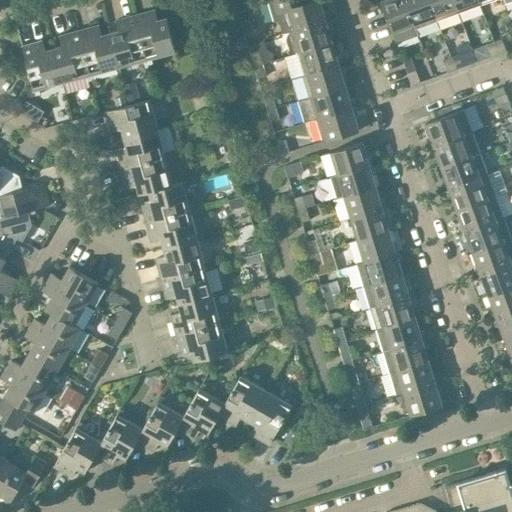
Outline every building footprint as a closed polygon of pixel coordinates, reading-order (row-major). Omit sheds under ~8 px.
[(283,33),(289,31),(325,20),(319,0),(310,0),(307,1),(306,0),(269,0),(268,0),(274,20),(278,18),(283,33)] [(416,28),(405,0),(382,0),(381,1),(396,43),(418,35),(416,28)] [(405,0),(416,28),(437,20),(429,0),(405,0)] [(429,0),(437,20),(458,12),(453,0),(429,0)] [(453,0),(458,12),(480,4),(478,0),(453,0)] [(134,15),(148,64),(151,63),(150,57),(174,51),(165,17),(156,19),(154,10),(134,15)] [(180,16),(182,23),(186,39),(197,37),(191,13),(180,16)] [(117,30),(109,33),(118,67),(142,60),(144,65),(148,64),(134,15),(115,20),(117,30)] [(244,34),(253,31),(249,18),(240,21),(244,34)] [(289,31),(290,33),(287,34),(286,37),(290,50),(293,52),(295,51),(296,53),(332,42),(325,20),(289,31)] [(98,25),(78,30),(92,79),(96,78),(94,73),(118,67),(109,33),(101,35),(98,25)] [(61,45),(53,48),(62,82),(86,75),(88,81),(92,79),(78,30),(58,36),(61,45)] [(494,41),(498,53),(506,50),(502,39),(494,41)] [(39,88),(62,82),(53,48),(44,50),(42,41),(22,46),(33,86),(26,87),(28,96),(36,95),(40,94),(39,88)] [(490,56),(498,53),(494,41),(486,44),(490,56)] [(296,53),(303,75),(339,64),(332,42),(296,53)] [(459,54),(451,57),(455,69),(476,61),(469,42),(456,47),(459,54)] [(250,54),(254,66),(263,63),(259,51),(250,54)] [(447,72),(455,69),(451,57),(443,60),(447,72)] [(263,63),(254,66),(257,78),(266,75),(263,63)] [(303,75),(309,96),(309,97),(345,86),(339,64),(303,75)] [(411,85),(420,82),(415,70),(407,73),(411,85)] [(316,118),(352,108),(345,86),(309,97),(309,96),(297,100),(304,122),(316,118)] [(497,105),(509,101),(506,93),(494,97),(497,105)] [(267,109),(275,107),(272,95),(263,97),(267,109)] [(121,128),(124,137),(157,128),(151,105),(157,103),(155,98),(107,111),(112,131),(121,128)] [(275,107),(267,109),(270,121),(279,119),(275,107)] [(352,108),(316,118),(323,141),(359,130),(352,108)] [(463,108),(456,111),(425,123),(433,145),(472,131),(463,108)] [(116,148),(122,168),(171,155),(169,151),(164,152),(157,128),(124,137),(126,145),(116,148)] [(433,145),(441,166),(479,152),(472,131),(433,145)] [(280,154),(289,151),(285,139),(277,142),(280,154)] [(331,151),(337,173),(338,174),(369,164),(362,141),(331,151)] [(441,166),(449,188),(487,174),(479,152),(441,166)] [(173,184),(172,184),(166,161),(172,159),(171,155),(122,168),(127,187),(136,185),(139,194),(149,191),(148,191),(173,184)] [(288,177),(296,175),(293,163),(284,165),(288,177)] [(344,195),(376,186),(369,164),(338,174),(337,173),(329,176),(336,198),(344,195)] [(0,208),(47,196),(44,186),(23,191),(19,177),(1,167),(0,169),(0,208)] [(487,174),(449,188),(457,209),(495,195),(507,191),(499,169),(487,174)] [(141,202),(146,222),(194,208),(193,204),(189,206),(182,181),(172,184),(173,184),(148,191),(149,191),(151,199),(141,202)] [(376,186),(344,195),(351,217),(382,208),(376,186)] [(298,210),(306,207),(302,195),(294,198),(298,210)] [(503,216),(495,195),(457,209),(465,230),(503,216)] [(0,243),(12,251),(18,240),(23,243),(32,228),(29,213),(49,206),(47,196),(0,208),(0,243)] [(306,207),(298,210),(301,221),(309,219),(306,207)] [(161,239),(163,247),(197,238),(191,214),(195,212),(194,208),(146,222),(151,241),(161,239)] [(382,208),(351,217),(357,239),(389,230),(382,208)] [(465,230),(473,252),(511,238),(503,216),(465,230)] [(357,239),(364,261),(395,251),(389,230),(357,239)] [(155,258),(161,278),(210,265),(209,261),(204,263),(197,238),(163,247),(166,256),(155,258)] [(473,252),(480,273),(511,261),(511,240),(511,238),(473,252)] [(307,242),(311,253),(319,251),(315,239),(307,242)] [(0,281),(14,289),(18,282),(0,270),(12,251),(0,243),(0,281)] [(319,251),(311,253),(315,265),(323,262),(319,251)] [(402,273),(395,251),(364,261),(356,263),(363,285),(402,273)] [(511,261),(480,273),(488,295),(511,286),(511,261)] [(176,295),(179,304),(213,295),(206,271),(211,270),(210,265),(161,278),(166,298),(176,295)] [(47,282),(87,304),(99,283),(70,267),(64,278),(53,272),(47,282)] [(402,273),(363,285),(369,307),(377,305),(409,295),(402,273)] [(0,281),(0,291),(9,297),(14,289),(0,281)] [(47,282),(42,290),(53,296),(46,309),(52,313),(53,313),(81,329),(93,308),(87,304),(47,282)] [(324,297),(332,294),(329,282),(320,285),(324,297)] [(511,310),(511,286),(488,295),(496,316),(511,310)] [(332,294),(324,297),(328,308),(336,306),(332,294)] [(170,315),(176,335),(225,321),(224,317),(219,318),(213,295),(179,304),(181,312),(170,315)] [(377,305),(369,307),(376,329),(415,317),(409,295),(377,305)] [(115,320),(124,325),(131,313),(122,307),(115,320)] [(511,334),(511,310),(496,316),(504,338),(511,334)] [(35,319),(30,327),(69,350),(81,329),(53,313),(52,313),(46,325),(35,319)] [(422,339),(415,317),(376,329),(383,351),(422,339)] [(116,340),(124,325),(115,320),(107,335),(116,340)] [(225,321),(176,335),(181,354),(192,351),(194,360),(228,351),(221,327),(226,326),(225,321)] [(334,329),(337,341),(346,338),(342,326),(334,329)] [(35,342),(29,354),(57,370),(69,350),(30,327),(25,336),(35,342)] [(337,341),(341,352),(344,362),(352,360),(346,338),(337,341)] [(383,351),(389,372),(428,361),(422,339),(383,351)] [(91,362),(100,367),(108,354),(99,348),(91,362)] [(11,360),(6,369),(45,391),(57,370),(29,354),(22,366),(11,360)] [(347,372),(351,384),(359,382),(355,370),(352,360),(344,362),(347,372)] [(435,382),(428,361),(389,372),(396,395),(404,392),(435,382)] [(92,381),(100,367),(91,362),(83,376),(92,381)] [(0,403),(0,406),(11,413),(22,420),(28,410),(33,412),(45,391),(6,369),(1,378),(11,384),(0,403)] [(240,415),(248,420),(266,389),(245,377),(248,372),(243,370),(224,402),(217,415),(218,415),(234,425),(240,415)] [(359,382),(351,384),(354,396),(362,393),(359,382)] [(404,392),(410,415),(442,405),(435,382),(404,392)] [(207,433),(218,415),(217,415),(224,402),(203,390),(206,385),(202,383),(184,415),(177,427),(194,437),(199,429),(207,433)] [(266,389),(248,420),(256,425),(250,433),(268,444),(294,400),(290,397),(288,402),(266,389)] [(75,390),(67,404),(76,409),(84,395),(75,390)] [(166,446),(177,427),(184,415),(163,403),(166,397),(161,395),(142,427),(143,428),(136,440),(153,450),(158,441),(166,446)] [(11,413),(0,406),(0,420),(5,423),(11,413)] [(121,408),(102,441),(95,453),(96,453),(113,463),(117,455),(125,459),(136,440),(143,428),(142,427),(122,415),(125,410),(121,408)] [(22,420),(11,413),(5,423),(16,430),(22,420)] [(364,429),(372,426),(369,414),(360,417),(364,429)] [(102,441),(80,428),(83,423),(79,421),(53,465),(72,476),(78,466),(85,471),(96,453),(95,453),(102,441)] [(6,459),(0,469),(0,494),(10,500),(22,480),(32,486),(46,462),(35,456),(26,471),(6,459)] [(511,511),(511,488),(506,467),(445,485),(452,511),(436,511),(436,510),(427,511),(426,511),(411,505),(386,511),(511,511)]
